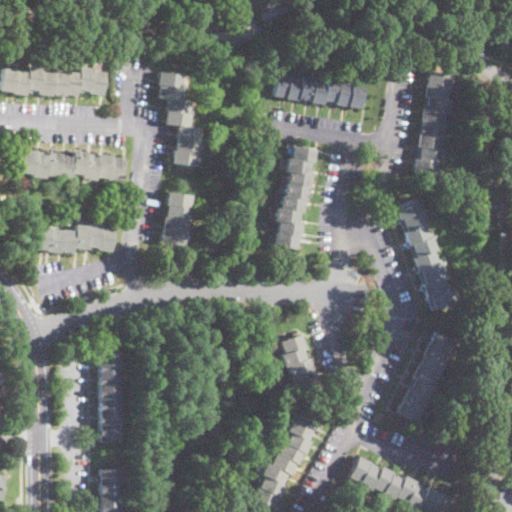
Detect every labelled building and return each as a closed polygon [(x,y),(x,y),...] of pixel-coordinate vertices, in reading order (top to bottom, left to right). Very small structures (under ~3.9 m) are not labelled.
[(258,9),(260,18),(286,12),(284,3),(258,9)] [(39,71),(64,73),(64,70),(76,72),(78,66),(103,72),(100,95),(75,91),(74,95),(61,93),(61,96),(23,91),(23,94),(0,90),(0,74),(1,67),(25,72),(27,65),(39,67),(39,71)] [(198,143),(196,153),(194,153),(192,165),(170,162),(175,125),(163,123),(165,98),(156,96),(157,84),(156,84),(157,71),(181,75),(179,100),(187,101),(185,126),(197,128),(196,140),(198,143)] [(450,74),(445,99),(448,99),(446,113),(442,112),(438,149),(442,150),(440,163),(435,162),(434,174),(411,171),(413,158),(417,158),(418,147),(414,147),(420,121),(418,121),(419,108),(423,108),(425,96),(421,96),(426,71),(450,74)] [(300,77),(301,75),(313,77),(313,79),(325,81),(326,77),(338,78),(338,81),(363,85),(360,108),(334,105),(335,101),(323,100),(323,104),(309,102),(310,100),(298,98),(297,101),(272,95),(275,72),(300,77)] [(511,151),(507,150),(505,154),(497,151),(507,125),(511,127),(511,151)] [(314,162),(309,161),(308,173),(311,174),(310,187),(307,187),(302,212),(298,211),(297,223),(301,223),(296,248),(273,245),(278,220),(274,220),(276,207),(279,208),(281,195),(284,196),(288,171),(285,170),(286,157),(290,158),(291,146),(315,149),(314,162)] [(46,155),(47,151),(72,156),(72,149),(87,151),(86,155),(97,156),(98,153),(123,158),(120,182),(96,176),(95,180),(82,179),(82,174),(70,173),(70,179),(45,174),(44,178),(31,176),(31,173),(19,172),(22,149),(36,150),(36,153),(46,155)] [(189,207),(188,220),(185,220),(182,245),(159,242),(166,204),(164,204),(166,192),(189,195),(187,207),(189,207)] [(415,198),(419,210),(422,209),(427,223),(424,224),(429,236),(432,235),(437,249),(434,250),(438,262),(441,261),(447,275),(443,277),(447,287),(449,286),(455,301),(434,309),(430,296),(426,297),(421,284),(425,282),(421,270),(416,272),(411,258),(416,257),(411,243),(407,245),(402,232),(406,230),(402,217),(398,219),(393,206),(415,198)] [(511,202),(511,226),(495,220),(503,199),(511,202)] [(101,224),(101,227),(113,228),(110,251),(72,247),(71,253),(34,247),(37,225),(50,227),(50,229),(74,230),(75,224),(88,226),(88,222),(101,224)] [(455,341),(449,354),(447,353),(431,386),(435,387),(429,400),(426,398),(415,421),(394,411),(406,387),(409,389),(413,379),(410,377),(416,364),(418,365),(423,355),(421,354),(433,331),(455,341)] [(304,358),(308,356),(316,382),(293,390),(287,366),(283,367),(279,355),(282,353),(278,341),(300,333),(304,346),(300,347),(304,358)] [(114,440),(95,440),(94,352),(114,351),(114,440)] [(321,419),(316,431),(313,429),(307,440),(310,442),(305,454),(302,453),(290,474),(286,473),(281,484),(285,485),(272,508),(251,498),(263,475),(260,473),(265,462),(269,463),(282,442),(284,443),(289,432),(286,430),(291,418),(295,420),(300,409),(321,419)] [(379,469),(381,465),(402,478),(404,475),(416,482),(415,484),(424,489),(426,486),(450,497),(442,511),(426,511),(417,508),(415,511),(403,505),(405,502),(394,496),(393,499),(370,488),(369,490),(347,476),(357,456),(379,469)] [(116,511),(96,511),(96,469),(116,469),(116,511)]
